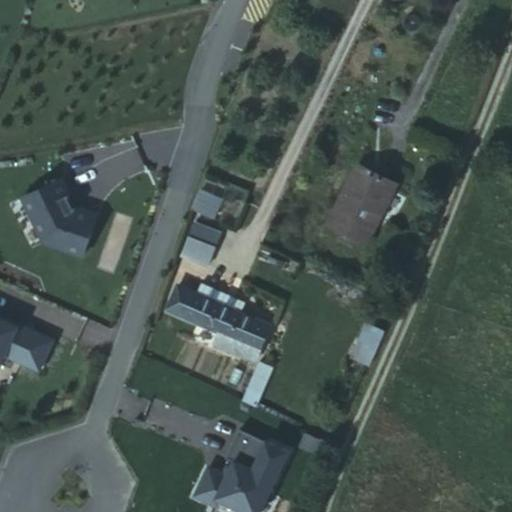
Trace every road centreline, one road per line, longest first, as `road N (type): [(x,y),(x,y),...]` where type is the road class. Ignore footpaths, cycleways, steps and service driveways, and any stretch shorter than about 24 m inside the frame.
road 1 (track): [(511,52),(323,511)]
road 2 (residential): [(241,0),(212,73),(203,133),(88,443)]
road 3 (residential): [(88,443),(55,440),(27,457),(14,487),(19,511)]
